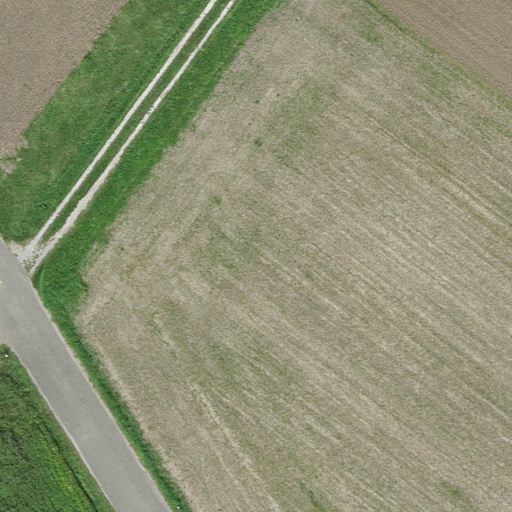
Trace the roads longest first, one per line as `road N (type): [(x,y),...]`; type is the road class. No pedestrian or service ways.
road 1 (track): [(242,0),(0,324)]
road 2 (unclassified): [(159,511),(0,275)]
